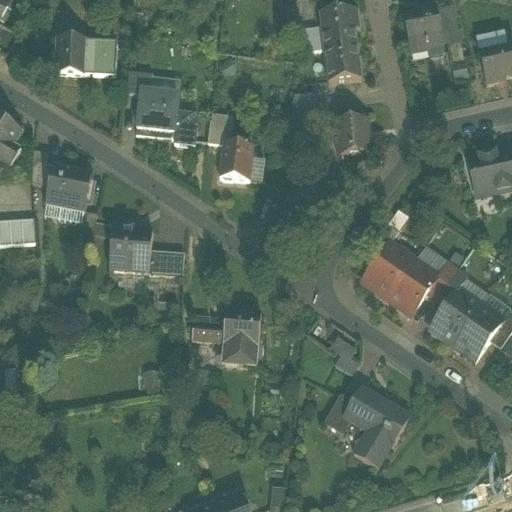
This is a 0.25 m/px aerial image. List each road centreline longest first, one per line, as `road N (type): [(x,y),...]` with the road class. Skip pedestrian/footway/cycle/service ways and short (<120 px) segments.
road 1 (residential): [(320,299),(0,92)]
road 2 (residential): [(511,435),(320,299)]
road 3 (residential): [(418,160),(320,299)]
road 4 (residential): [(418,160),(377,0)]
